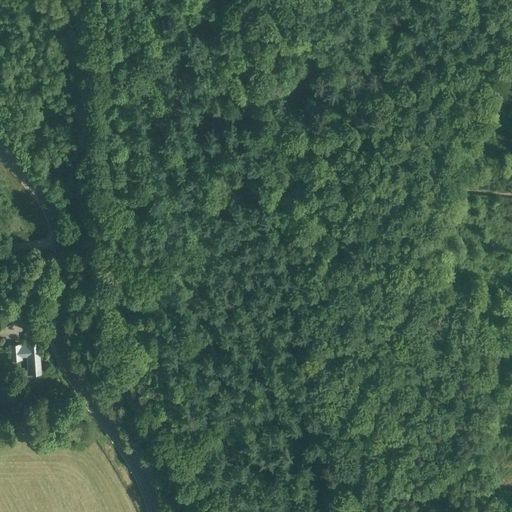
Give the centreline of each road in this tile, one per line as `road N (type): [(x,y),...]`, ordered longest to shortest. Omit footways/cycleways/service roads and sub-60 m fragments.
road 1 (track): [(228,0),(313,199),(424,248),(511,302)]
road 2 (secondary): [(155,511),(136,464),(60,350),(64,239),(50,207),(0,146)]
road 3 (track): [(0,244),(136,235),(226,240),(313,199)]
road 4 (track): [(368,377),(313,199)]
road 5 (track): [(312,511),(368,377)]
road 6 (track): [(368,377),(418,511)]
road 7 (track): [(424,248),(368,377)]
